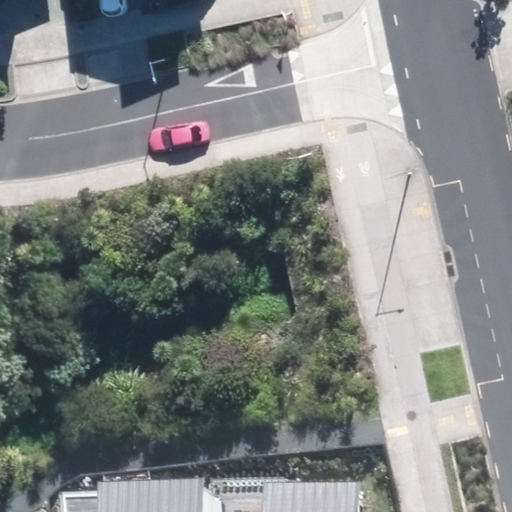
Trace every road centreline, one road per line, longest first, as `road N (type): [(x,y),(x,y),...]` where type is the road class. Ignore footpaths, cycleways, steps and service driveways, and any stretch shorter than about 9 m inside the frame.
road 1 (residential): [(0,139),(342,91),(450,66)]
road 2 (tertiary): [(511,345),(450,66)]
